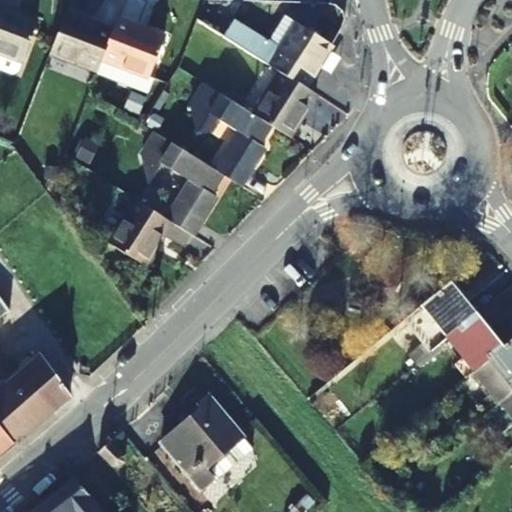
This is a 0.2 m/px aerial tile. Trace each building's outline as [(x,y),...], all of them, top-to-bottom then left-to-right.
[(36,22),(0,7),(0,52),(21,61),(36,22)] [(50,52),(98,70),(113,32),(65,14),(50,52)] [(224,37),(270,66),(280,72),(306,88),(333,45),(298,22),(285,15),(269,41),(240,23),(232,25),(224,37)] [(113,32),(98,70),(97,73),(148,92),(154,78),(148,77),(164,37),(117,20),(113,32)] [(280,72),(252,114),(269,124),(288,137),(315,94),(306,88),(280,72)] [(239,132),(214,169),(221,173),(239,185),(265,147),(258,142),(269,124),(252,114),(204,83),(188,107),(197,135),(209,132),(218,119),(239,132)] [(221,173),(214,169),(156,133),(141,155),(147,184),(162,181),(170,169),(190,181),(167,219),(171,222),(191,234),(216,196),(208,191),(221,173)] [(144,265),(171,222),(167,219),(136,200),(109,243),(144,265)] [(400,244),(382,221),(359,240),(367,251),(344,271),(363,294),(375,284),(393,307),(417,288),(408,277),(431,258),(412,235),(400,244)] [(416,365),(447,339),(476,316),(450,283),(404,320),(424,344),(409,356),(416,365)] [(503,349),(476,316),(447,339),(461,357),(454,364),(465,379),(503,349)] [(511,341),(503,349),(465,379),(455,386),(483,417),(511,394),(511,341)] [(42,357),(37,352),(0,384),(0,393),(9,386),(42,357)] [(9,386),(39,422),(70,396),(42,357),(9,386)] [(39,422),(9,386),(0,393),(0,426),(14,444),(39,422)] [(511,417),(511,394),(483,417),(495,431),(511,417)] [(252,447),(208,395),(190,411),(194,415),(161,443),(200,491),(252,447)] [(0,455),(14,444),(0,426),(0,455)] [(124,454),(111,442),(98,454),(110,466),(118,469),(123,464),(124,454)] [(74,477),(101,510),(116,497),(90,463),(74,477)] [(30,511),(102,511),(101,510),(74,477),(30,511)]
